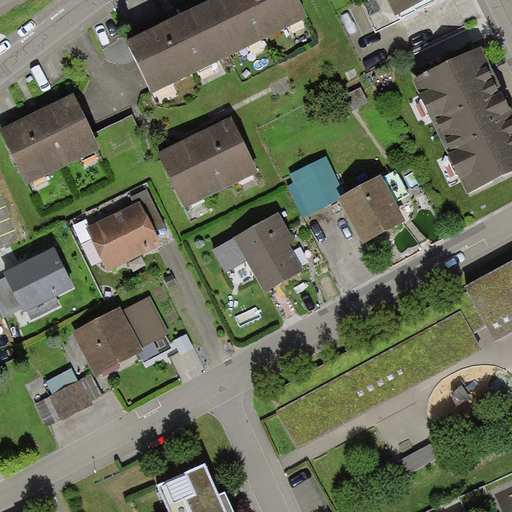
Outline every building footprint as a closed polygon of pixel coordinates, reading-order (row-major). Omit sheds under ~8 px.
[(297,0),(217,0),(205,7),(231,59),(308,21),(297,0)] [(435,0),(386,0),(396,19),(435,0)] [(153,97),(231,59),(205,7),(127,45),(153,97)] [(511,174),(511,111),(481,48),(412,81),(468,196),(511,174)] [(74,95),(0,130),(0,132),(26,186),(101,151),(74,95)] [(258,173),(232,118),(158,155),(185,209),(258,173)] [(346,195),(326,156),(296,172),(301,182),(296,184),(312,215),(339,201),(338,199),(346,195)] [(406,223),(381,177),(346,195),(338,199),(339,201),(363,245),(406,223)] [(131,198),(135,206),(140,203),(155,233),(166,227),(147,190),(131,198)] [(155,233),(140,203),(135,206),(86,230),(107,272),(161,246),(155,233)] [(278,213),(234,238),(234,239),(247,261),(265,293),(303,271),(289,246),(295,242),(278,213)] [(247,261),(234,239),(213,251),(226,273),(247,261)] [(43,254),(3,273),(6,278),(21,309),(24,314),(28,312),(32,320),(61,306),(56,296),(74,288),(55,248),(43,254)] [(511,334),(511,261),(464,288),(466,292),(452,299),(450,296),(270,394),(279,411),(277,412),(297,450),(482,350),(473,335),(487,327),(496,344),(511,334)] [(21,309),(6,278),(0,280),(0,306),(5,317),(21,309)] [(121,308),(72,334),(96,378),(144,352),(141,348),(169,333),(150,297),(123,311),(121,308)] [(194,348),(187,334),(174,341),(181,355),(194,348)] [(47,382),(54,395),(79,382),(72,369),(47,382)] [(103,395),(92,374),(80,380),(81,381),(91,401),(103,395)] [(91,401),(81,381),(79,382),(54,395),(50,397),(63,421),(93,405),(91,401)] [(441,438),(395,463),(403,478),(449,452),(441,438)] [(219,497),(205,465),(157,486),(168,511),(232,511),(225,494),(219,497)]
